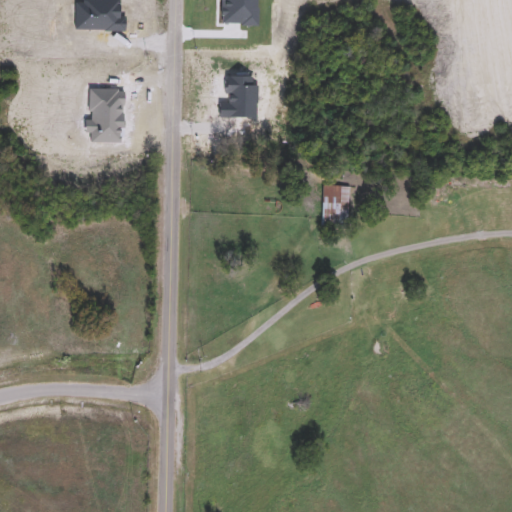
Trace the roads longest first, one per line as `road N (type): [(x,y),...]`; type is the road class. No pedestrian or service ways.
road 1 (residential): [(166,511),(181,0)]
road 2 (residential): [(0,395),(34,389),(169,396)]
